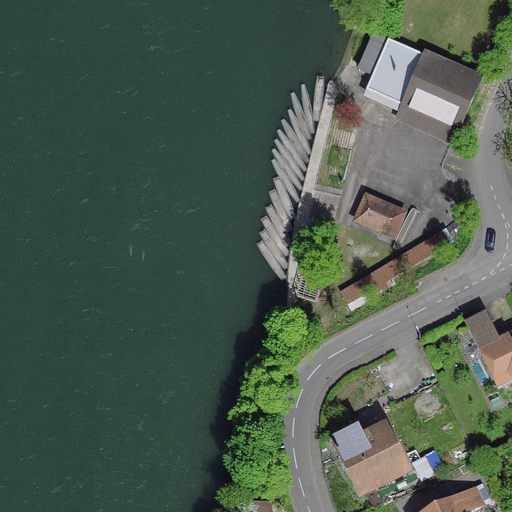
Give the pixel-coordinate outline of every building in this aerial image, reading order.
[(435,137),(450,144),(477,83),(371,37),(356,72),(370,78),(363,93),(440,126),(435,137)] [(353,223),(390,239),(401,216),(364,199),(353,223)] [(346,302),(445,245),(438,235),(340,292),(346,302)] [(482,317),(464,326),(495,387),(511,378),(511,335),(496,344),(482,317)] [(339,454),(336,456),(357,496),(403,473),(383,432),(361,444),(355,433),(333,444),(339,454)] [(431,511),(470,511),(481,507),(473,492),(431,511)]
